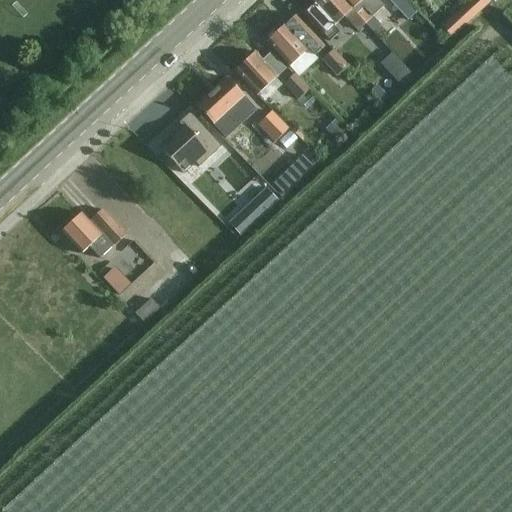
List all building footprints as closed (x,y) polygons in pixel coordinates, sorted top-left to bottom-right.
[(310,0),(309,2),(311,4),(302,12),(329,42),(338,33),(332,27),(343,17),(356,31),(364,24),(365,23),(343,0),(310,0)] [(343,0),(365,23),(364,24),(372,33),(380,26),(371,17),(383,6),(377,0),(343,0)] [(407,21),(415,13),(403,0),(388,0),(388,1),(407,21)] [(466,23),(489,2),(487,0),(470,0),(456,13),(466,23)] [(265,42),(295,74),(298,77),(317,59),(313,56),(323,47),(294,15),(276,32),(272,31),(266,36),(267,41),(265,42)] [(336,76),(347,66),(332,50),(321,60),(336,76)] [(257,95),(285,69),(270,54),(261,61),(254,53),(234,71),(257,95)] [(298,99),(309,90),(294,73),(283,83),(298,99)] [(234,119),(250,104),(226,78),(195,106),(212,125),(227,112),(234,119)] [(198,167),(220,146),(189,112),(169,130),(173,135),(159,148),(182,173),(194,163),(198,167)] [(287,130),(271,113),(258,125),(275,142),(287,130)] [(249,197),(260,186),(249,173),(237,184),(249,197)] [(265,192),(230,225),(241,236),(276,203),(265,192)] [(114,245),(125,235),(101,209),(90,219),(90,220),(88,222),(80,214),(60,232),(80,254),(88,247),(99,258),(114,245)] [(150,300),(134,314),(145,325),(160,311),(150,300)]
